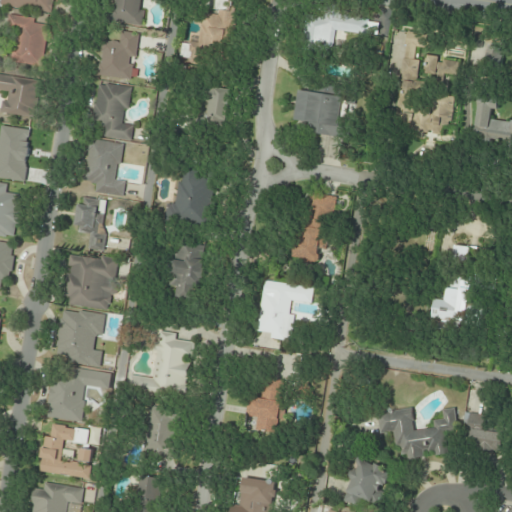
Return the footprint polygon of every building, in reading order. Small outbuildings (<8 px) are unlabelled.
[(54,12),(54,0),(2,0),(2,8),(54,12)] [(142,26),(145,0),(112,0),(109,21),(142,26)] [(215,0),(215,13),(204,13),(203,33),(191,33),(191,51),(234,52),(234,0),(215,0)] [(336,31),(367,37),(371,18),(312,8),(306,46),(333,51),(336,31)] [(44,67),(50,21),(10,16),(8,29),(16,30),(12,63),(44,67)] [(141,33),(122,31),(121,42),(103,39),(97,76),(134,81),(141,33)] [(487,46),(487,71),(505,71),(504,45),(487,46)] [(419,91),(419,58),(404,58),(404,91),(419,91)] [(426,74),(460,74),(460,59),(426,59),(426,74)] [(2,114),(35,119),(41,81),(0,74),(0,91),(5,92),(2,114)] [(133,140),(134,125),(127,124),(131,87),(98,83),(94,124),(104,125),(102,137),(133,140)] [(211,120),(233,120),(233,91),(211,91),(211,120)] [(309,124),(307,134),(339,138),(343,95),(299,91),(295,123),(309,124)] [(445,135),(446,127),(453,128),(455,98),(435,96),(433,114),(411,112),(409,132),(445,135)] [(476,139),(511,142),(511,121),(495,120),(497,101),(479,99),(476,139)] [(124,197),(126,180),(119,180),(123,143),(89,139),(85,182),(96,183),(95,194),(124,197)] [(216,173),(182,169),(177,204),(169,203),(166,221),(210,227),(216,173)] [(0,236),(19,238),(24,195),(7,193),(8,182),(0,180),(0,236)] [(322,263),(332,196),(309,193),(298,260),(322,263)] [(89,251),(103,252),(107,201),(79,198),(76,233),(90,234),(89,251)] [(16,244),(0,241),(0,294),(2,281),(11,282),(16,244)] [(172,287),(177,287),(177,299),(205,300),(207,246),(173,245),(172,287)] [(64,304),(113,312),(121,261),(72,253),(64,304)] [(473,278),(449,276),(446,301),(434,299),(432,323),(469,326),(473,278)] [(265,281),(257,336),(290,341),(295,302),(312,304),(314,288),(265,281)] [(102,368),(103,352),(95,351),(96,336),(104,337),(106,314),(61,310),(56,363),(102,368)] [(194,339),(158,337),(154,395),(189,398),(194,339)] [(86,387),(110,389),(112,373),(73,370),(72,379),(51,377),(48,419),(83,422),(86,387)] [(261,399),(251,398),(248,417),(262,420),(261,428),(277,431),(284,382),(264,379),(261,399)] [(178,413),(151,407),(142,450),(169,455),(178,413)] [(378,412),(380,434),(399,433),(401,459),(449,455),(447,433),(458,432),(456,409),(444,410),(445,420),(433,421),(434,428),(415,430),(413,409),(378,412)] [(502,450),(503,432),(485,431),(485,415),(466,414),(465,437),(471,437),(471,449),(502,450)] [(91,479),(94,451),(81,449),(79,463),(63,461),(65,442),(88,445),(90,430),(53,425),(51,437),(44,436),(40,473),(91,479)] [(343,501),(359,507),(362,499),(380,505),(393,470),(360,457),(343,501)] [(272,511),(277,483),(244,477),(240,506),(232,505),(230,511),(272,511)] [(163,479),(140,478),(139,510),(162,511),(163,479)] [(33,511),(68,511),(69,503),(83,504),(84,488),(45,484),(44,492),(35,491),(33,511)]
